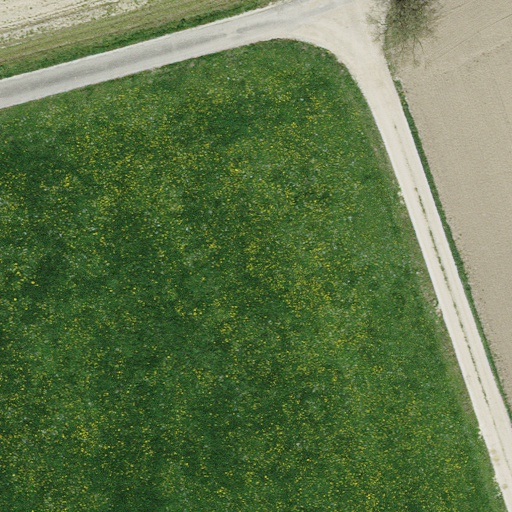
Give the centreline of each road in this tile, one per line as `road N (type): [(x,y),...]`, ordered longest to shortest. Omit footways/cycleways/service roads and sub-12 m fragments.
road 1 (track): [(349,0),(511,492)]
road 2 (unclassified): [(0,94),(330,0)]
